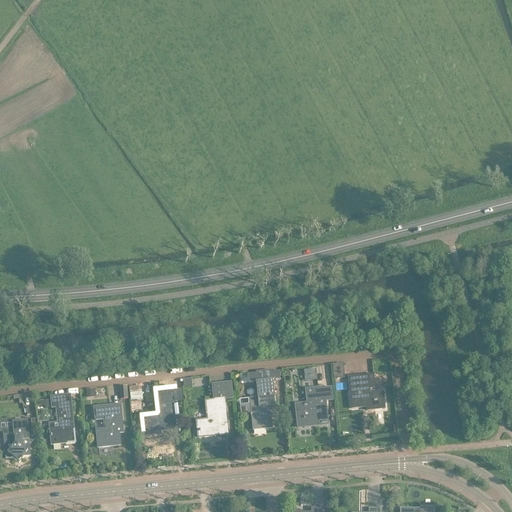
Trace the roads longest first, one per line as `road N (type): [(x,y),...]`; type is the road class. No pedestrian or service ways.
road 1 (secondary): [(0,295),(233,270),(511,201)]
road 2 (tertiary): [(115,491),(273,475)]
road 3 (tertiary): [(273,475),(408,463)]
road 4 (tertiary): [(511,503),(465,464),(408,463)]
